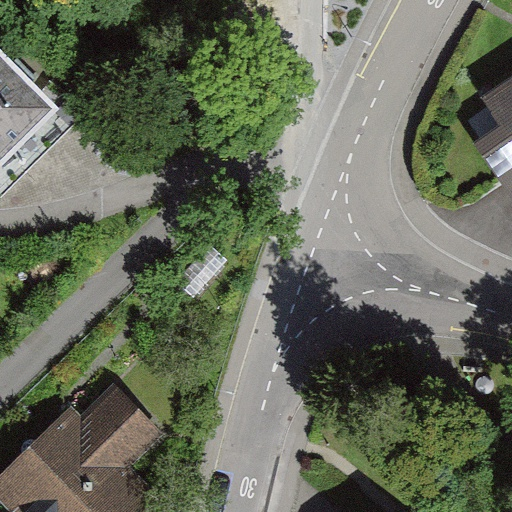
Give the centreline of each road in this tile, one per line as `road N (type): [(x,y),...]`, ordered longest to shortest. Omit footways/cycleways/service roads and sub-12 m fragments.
road 1 (residential): [(344,177),(251,147),(0,392)]
road 2 (residential): [(241,511),(271,384),(316,253)]
road 3 (track): [(251,147),(54,0)]
road 4 (residential): [(511,317),(316,253)]
road 5 (residential): [(344,177),(360,127),(425,0)]
road 6 (track): [(344,177),(309,52),(312,0)]
